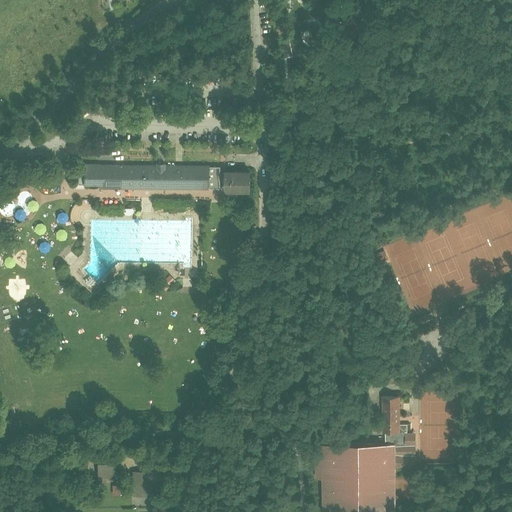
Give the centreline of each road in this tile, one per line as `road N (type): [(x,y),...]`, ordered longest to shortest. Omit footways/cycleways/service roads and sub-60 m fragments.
road 1 (unclassified): [(260,273),(265,130),(253,0)]
road 2 (unclassified): [(0,157),(171,0)]
road 3 (track): [(260,273),(254,433)]
